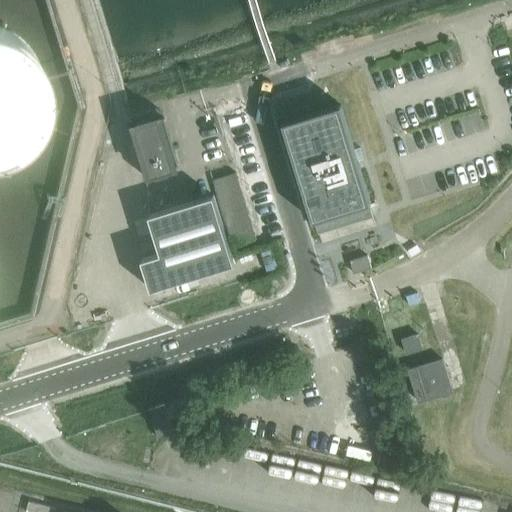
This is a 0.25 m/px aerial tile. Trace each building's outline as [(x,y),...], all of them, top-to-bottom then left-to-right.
[(0,153),(1,153),(18,143),(31,127),(39,109),(40,88),(36,69),(25,52),(9,39),(0,34),(0,153)] [(356,153),(341,106),(283,123),(313,221),(371,204),(367,190),(356,153)] [(132,119),(128,120),(146,179),(158,175),(158,177),(170,173),(170,172),(177,170),(176,166),(180,165),(165,116),(165,117),(163,113),(159,110),(155,108),(151,109),(131,115),(132,119)] [(236,173),(213,180),(234,247),(257,240),(236,173)] [(161,254),(142,260),(151,290),(235,264),(213,196),(149,216),(156,238),(161,254)] [(417,247),(409,252),(412,257),(420,252),(417,247)] [(368,256),(350,261),(354,274),(371,269),(368,256)] [(423,351),(418,335),(400,340),(405,357),(423,351)] [(441,358),(406,369),(417,403),(452,392),(441,358)] [(164,405),(149,410),(150,415),(158,438),(174,433),(169,420),(164,405)] [(55,511),(56,509),(29,502),(26,511),(55,511)]
